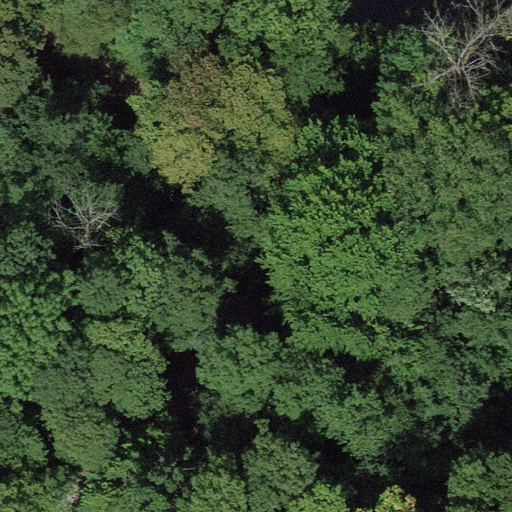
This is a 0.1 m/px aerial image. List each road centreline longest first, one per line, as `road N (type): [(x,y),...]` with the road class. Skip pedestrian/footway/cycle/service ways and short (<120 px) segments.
road 1 (track): [(511,217),(0,50)]
road 2 (track): [(73,511),(295,280),(317,239),(282,142)]
